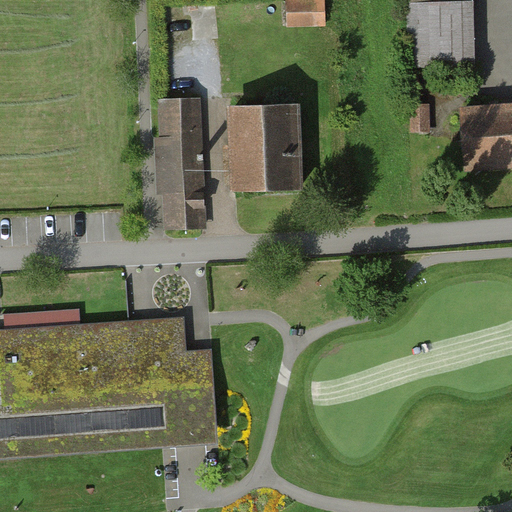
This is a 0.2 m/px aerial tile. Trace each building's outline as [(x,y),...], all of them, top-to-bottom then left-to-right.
[(473,0),(415,0),(419,65),(477,62),(473,0)] [(319,1),(292,2),(293,28),(320,26),(319,1)] [(207,228),(201,105),(165,107),(166,141),(162,141),(165,193),(169,192),(171,230),(207,228)] [(298,108),(235,111),(238,191),(302,188),(298,108)] [(511,109),(468,113),(472,169),(511,166),(511,109)] [(0,456),(220,443),(214,355),(185,357),(182,324),(79,331),(78,312),(0,316),(0,456)]
